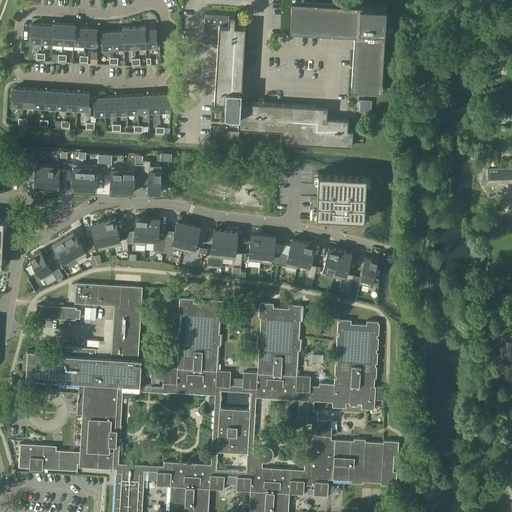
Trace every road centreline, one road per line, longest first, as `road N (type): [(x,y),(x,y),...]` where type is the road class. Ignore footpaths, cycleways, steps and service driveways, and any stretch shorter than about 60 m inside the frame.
road 1 (residential): [(153,0),(167,27),(168,64),(155,80),(26,76),(14,66),(26,11),(122,10)]
road 2 (residential): [(58,225),(96,202),(297,222)]
